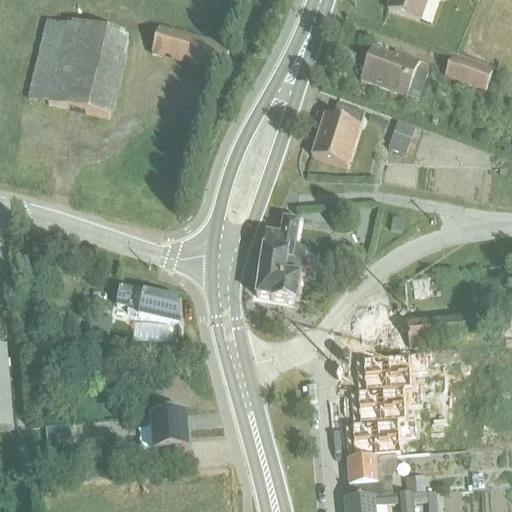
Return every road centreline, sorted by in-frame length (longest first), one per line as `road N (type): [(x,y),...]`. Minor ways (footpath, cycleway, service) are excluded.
road 1 (unclassified): [(511,224),(463,234),(365,287),(316,350),(245,396)]
road 2 (secondary): [(315,14),(240,148),(218,222),(223,270)]
road 3 (secondary): [(223,270),(244,245),(315,14)]
road 4 (residential): [(223,270),(0,210)]
road 5 (unknown): [(463,234),(437,210),(393,200),(307,201)]
road 6 (secondary): [(223,270),(223,307),(245,396)]
